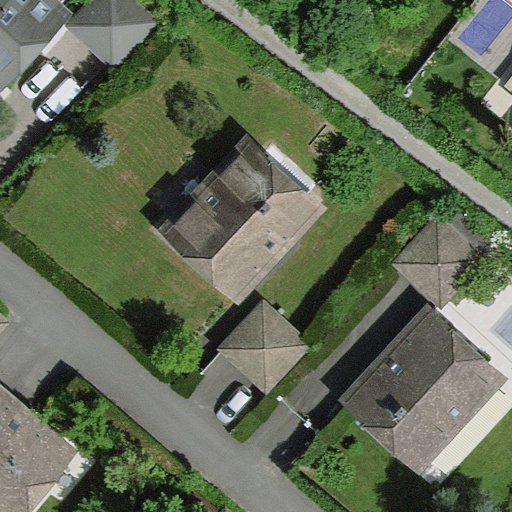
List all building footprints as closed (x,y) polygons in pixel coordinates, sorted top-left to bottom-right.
[(0,0),(0,76),(0,77),(61,13),(46,0),(0,0)] [(158,20),(134,0),(95,0),(72,24),(117,64),(158,20)] [(252,145),(175,228),(240,287),(316,203),(252,145)] [(485,258),(439,218),(400,261),(444,301),(485,258)] [(309,344),(264,304),(225,345),(269,387),(309,344)] [(433,313),(357,396),(421,457),(497,373),(433,313)] [(0,394),(0,509),(3,511),(13,511),(67,450),(37,425),(0,394)]
